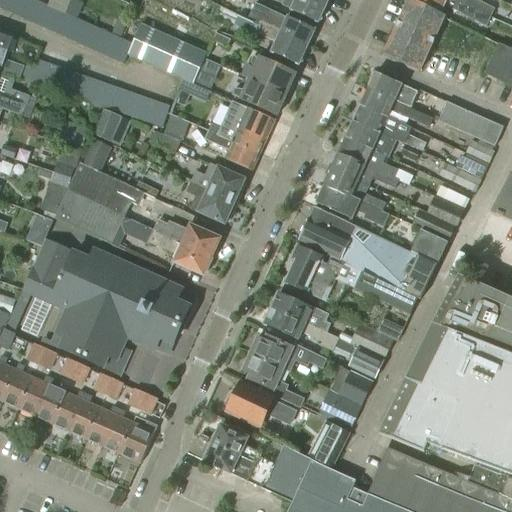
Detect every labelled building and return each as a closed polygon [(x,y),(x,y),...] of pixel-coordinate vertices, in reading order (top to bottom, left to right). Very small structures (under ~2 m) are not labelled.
[(16,0),(3,0),(0,8),(0,9),(1,10),(10,14),(16,0)] [(16,0),(10,14),(21,19),(29,0),(16,0)] [(41,4),(32,0),(29,0),(21,19),(32,24),(41,4)] [(291,12),(317,24),(318,22),(321,20),(323,16),(322,13),(325,6),(312,0),(282,0),(280,5),(292,11),(291,12)] [(435,35),(444,16),(410,0),(408,0),(400,18),(415,25),(435,35)] [(486,27),(490,17),(453,0),(410,0),(440,14),(444,6),(486,27)] [(453,0),(490,17),(493,10),(473,0),(453,0)] [(32,24),(43,29),(52,9),(47,7),(41,4),(32,24)] [(253,24),(260,27),(306,48),(309,41),(311,42),(315,33),(313,33),(314,30),(259,5),(254,15),(251,23),(253,24)] [(52,9),(43,29),(53,34),(62,14),(52,9)] [(249,32),(253,24),(251,23),(224,11),(221,18),(222,19),(222,20),(249,32)] [(53,34),(64,38),(73,18),(65,15),(62,14),(53,34)] [(84,23),(73,18),(64,38),(75,43),(84,23)] [(400,18),(391,35),(426,52),(435,35),(415,25),(400,18)] [(121,37),(126,24),(118,21),(112,34),(121,37)] [(95,28),(84,23),(75,43),(85,48),(95,28)] [(139,25),(130,44),(132,45),(127,56),(149,66),(182,81),(193,85),(199,72),(206,55),(139,25)] [(272,54),(298,66),(299,64),(301,63),(303,58),(303,55),(306,48),(260,27),(256,34),(277,43),(272,54)] [(95,28),(85,48),(96,53),(105,33),(95,28)] [(0,33),(0,67),(1,68),(0,71),(0,72),(19,80),(24,68),(4,61),(13,38),(0,33)] [(96,53),(107,58),(116,38),(105,33),(96,53)] [(212,42),(226,48),(230,41),(215,34),(212,42)] [(426,52),(391,35),(382,54),(417,70),(426,52)] [(107,58),(123,65),(127,56),(132,45),(130,44),(116,38),(107,58)] [(484,74),(511,87),(511,51),(498,45),(484,74)] [(250,64),(254,68),(249,79),(286,96),(295,75),(259,59),(258,60),(253,57),(250,64)] [(39,86),(47,64),(36,60),(28,83),(39,86)] [(57,68),(47,64),(39,86),(49,90),(57,68)] [(49,90),(59,94),(67,71),(57,68),(49,90)] [(77,75),(67,71),(59,94),(69,97),(77,75)] [(199,72),(193,85),(208,92),(214,78),(199,72)] [(367,90),(410,109),(418,93),(375,73),(367,90)] [(77,75),(69,97),(79,101),(87,78),(77,75)] [(0,98),(25,108),(29,97),(11,90),(14,82),(0,76),(0,98)] [(87,78),(79,101),(85,103),(90,104),(98,82),(87,78)] [(233,96),(240,99),(240,100),(276,117),(286,96),(249,79),(244,91),(235,90),(233,96)] [(178,91),(205,103),(209,93),(182,81),(178,91)] [(90,104),(100,108),(108,86),(98,82),(90,104)] [(108,86),(100,108),(103,109),(110,112),(118,89),(108,86)] [(110,112),(120,115),(128,93),(118,89),(110,112)] [(360,106),(387,118),(390,111),(428,129),(433,119),(410,109),(367,90),(360,106)] [(138,96),(128,93),(120,115),(130,119),(138,96)] [(141,122),(149,100),(138,96),(130,119),(141,122)] [(29,97),(25,108),(32,110),(36,100),(29,97)] [(25,108),(0,98),(0,116),(2,111),(22,117),(25,108)] [(151,126),(159,104),(149,100),(141,122),(151,126)] [(208,132),(259,155),(274,121),(232,102),(220,129),(211,124),(208,132)] [(446,103),(438,122),(494,148),(503,128),(446,103)] [(162,130),(169,107),(159,104),(151,126),(162,130)] [(387,118),(360,106),(353,122),(396,142),(403,145),(410,129),(394,122),(387,118)] [(104,141),(116,116),(104,110),(93,136),(104,141)] [(171,116),(164,134),(182,142),(189,124),(171,116)] [(396,142),(353,122),(345,139),(385,157),(388,158),(396,142)] [(75,126),(70,143),(82,147),(88,130),(75,126)] [(225,160),(252,172),(259,155),(208,132),(204,139),(230,151),(225,160)] [(382,164),(385,157),(345,139),(338,155),(394,180),(398,171),(382,164)] [(111,149),(93,140),(82,165),(100,173),(111,149)] [(494,153),(471,142),(466,154),(489,164),(494,153)] [(17,150),(4,146),(0,156),(14,160),(17,150)] [(420,153),(405,146),(400,155),(415,163),(420,153)] [(368,188),(372,180),(395,190),(399,182),(394,180),(338,155),(331,171),(368,188)] [(486,170),(461,158),(456,168),(481,180),(486,170)] [(53,175),(70,181),(75,168),(58,162),(53,175)] [(481,182),(442,163),(436,174),(475,193),(481,182)] [(80,164),(67,191),(124,218),(131,204),(139,208),(145,195),(80,164)] [(196,172),(191,183),(235,203),(239,193),(243,192),(245,187),(244,183),(245,181),(219,169),(210,165),(205,176),(196,172)] [(368,188),(331,171),(323,187),(361,204),(382,213),(386,204),(365,195),(368,188)] [(70,181),(53,175),(49,186),(66,192),(70,181)] [(511,175),(491,216),(499,219),(499,218),(511,223),(511,175)] [(468,201),(448,191),(430,182),(425,193),(443,201),(463,211),(468,201)] [(190,210),(199,214),(224,226),(226,223),(230,222),(232,217),(230,213),(235,203),(191,183),(186,193),(195,197),(190,210)] [(323,187),(316,204),(352,220),(356,212),(364,216),(363,219),(383,228),(388,217),(382,213),(361,204),(323,187)] [(111,246),(124,218),(67,191),(54,219),(111,246)] [(464,212),(434,199),(427,215),(457,228),(464,212)] [(437,265),(410,253),(328,214),(315,208),(309,221),(308,221),(298,240),(331,257),(330,259),(418,301),(421,302),(438,266),(437,265)] [(447,243),(453,232),(455,228),(419,211),(412,226),(447,243)] [(511,223),(499,218),(499,219),(488,245),(511,255),(511,223)] [(158,220),(153,231),(155,232),(154,233),(210,258),(213,252),(217,251),(219,245),(218,241),(219,240),(191,227),(189,231),(169,222),(168,225),(158,220)] [(174,263),(202,276),(203,274),(207,273),(209,267),(208,264),(210,258),(154,233),(155,232),(153,231),(148,242),(177,255),(174,263)] [(447,244),(421,231),(410,253),(437,265),(447,244)] [(127,337),(167,355),(193,297),(93,252),(89,262),(45,242),(22,293),(31,297),(64,312),(51,342),(54,343),(52,347),(120,377),(129,355),(121,351),(127,337)] [(410,318),(418,301),(330,259),(327,267),(319,263),(321,258),(297,247),(291,260),(297,262),(286,285),(317,299),(324,283),(331,287),(334,282),(410,318)] [(511,299),(458,275),(434,326),(469,340),(511,357),(511,299)] [(14,334),(31,297),(22,293),(4,330),(14,334)] [(0,311),(10,314),(15,301),(0,295),(0,311)] [(273,300),(269,309),(306,325),(326,334),(330,326),(324,324),(328,315),(313,309),(312,309),(296,302),(295,304),(277,296),(275,301),(273,300)] [(306,325),(269,309),(265,318),(267,319),(265,324),(284,333),(283,336),(298,343),(302,333),(322,343),(320,347),(332,352),(338,339),(326,334),(306,325)] [(349,345),(355,347),(384,360),(393,341),(359,325),(350,344),(349,345)] [(434,326),(406,380),(421,386),(511,423),(511,357),(469,340),(458,335),(434,326)] [(15,335),(14,334),(4,330),(0,338),(0,347),(8,351),(15,335)] [(265,342),(258,339),(255,346),(252,347),(249,355),(282,370),(290,373),(294,363),(307,369),(309,365),(322,371),(327,361),(293,344),(291,348),(268,337),(265,342)] [(26,361),(38,366),(45,349),(34,344),(26,361)] [(384,360),(355,347),(345,366),(375,380),(384,360)] [(57,355),(45,349),(38,366),(49,371),(57,355)] [(287,386),(277,381),(282,370),(249,355),(245,363),(244,370),(243,372),(251,376),(248,381),(272,391),(270,395),(288,404),(300,410),(304,401),(292,395),(284,391),(287,386)] [(0,401),(1,402),(16,371),(5,366),(8,360),(1,356),(0,358),(0,401)] [(71,381),(78,364),(66,359),(59,375),(71,381)] [(18,410),(32,379),(22,374),(25,367),(18,364),(16,371),(1,402),(18,410)] [(90,370),(78,364),(71,381),(82,386),(90,370)] [(350,371),(348,376),(342,388),(338,396),(360,407),(365,398),(372,382),(350,371)] [(105,396),(112,380),(100,374),(93,390),(105,396)] [(51,424),(65,393),(55,389),(58,382),(46,377),(43,383),(32,379),(18,410),(51,424)] [(123,385),(112,380),(105,396),(116,401),(123,385)] [(511,423),(421,386),(406,380),(393,406),(379,435),(380,436),(424,454),(427,445),(511,476),(511,423)] [(228,400),(225,409),(227,410),(261,426),(266,414),(290,425),(295,412),(272,401),(272,400),(239,385),(231,402),(228,400)] [(127,405),(139,411),(146,396),(134,391),(127,405)] [(85,440),(99,409),(89,404),(92,398),(79,392),(76,398),(65,393),(51,424),(85,440)] [(157,401),(146,396),(139,411),(150,416),(157,401)] [(338,397),(326,422),(348,432),(349,432),(361,407),(338,397)] [(99,409),(85,440),(119,455),(133,424),(122,419),(125,413),(112,407),(110,413),(99,409)] [(320,434),(308,457),(331,469),(349,433),(349,432),(348,432),(326,422),(326,423),(320,434)] [(119,455),(140,464),(154,433),(157,427),(150,424),(148,430),(133,424),(119,455)] [(214,434),(210,443),(257,465),(252,474),(269,482),(278,462),(261,454),(260,456),(243,449),(248,439),(220,426),(216,435),(214,434)] [(265,491),(269,482),(252,474),(257,465),(210,443),(206,452),(208,453),(203,462),(265,491)] [(406,511),(368,496),(363,509),(347,503),(353,490),(352,489),(355,482),(284,449),(278,462),(269,482),(265,491),(292,503),(287,511),(406,511)] [(377,473),(367,496),(368,496),(406,511),(511,511),(511,499),(468,483),(387,449),(377,473)] [(468,483),(511,499),(511,480),(499,476),(475,467),(468,483)] [(368,496),(367,496),(353,490),(347,503),(363,509),(368,496)]
